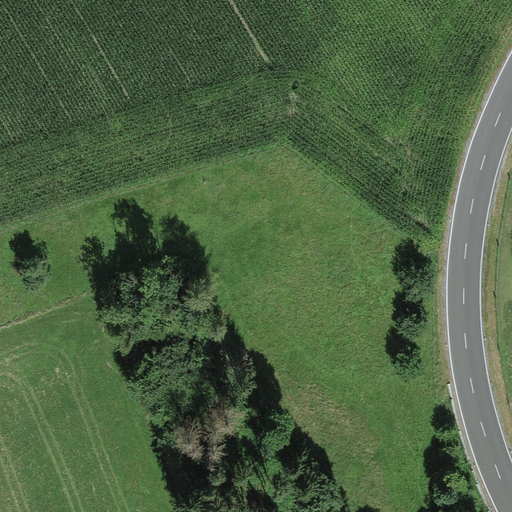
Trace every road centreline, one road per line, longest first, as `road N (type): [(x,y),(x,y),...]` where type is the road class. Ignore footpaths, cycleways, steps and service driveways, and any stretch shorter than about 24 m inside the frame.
road 1 (tertiary): [(511,503),(473,392),(463,297),(473,198),(511,87)]
road 2 (track): [(188,511),(77,245)]
